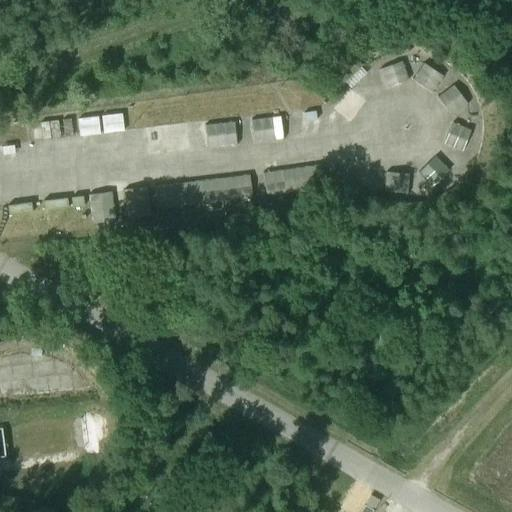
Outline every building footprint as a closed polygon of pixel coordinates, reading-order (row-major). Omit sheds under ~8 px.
[(405,61),(383,66),(388,84),(409,79),(405,61)] [(338,108),(354,119),(367,100),(351,89),(338,108)] [(103,114),(106,132),(127,129),(125,111),(103,114)] [(84,135),(104,133),(102,114),(82,117),(84,135)] [(255,117),(256,140),(286,139),(285,116),(255,117)] [(237,121),(209,122),(210,146),(238,145),(237,121)] [(180,149),(179,125),(150,127),(151,151),(180,149)] [(0,456),(9,455),(6,427),(0,427),(0,456)]
